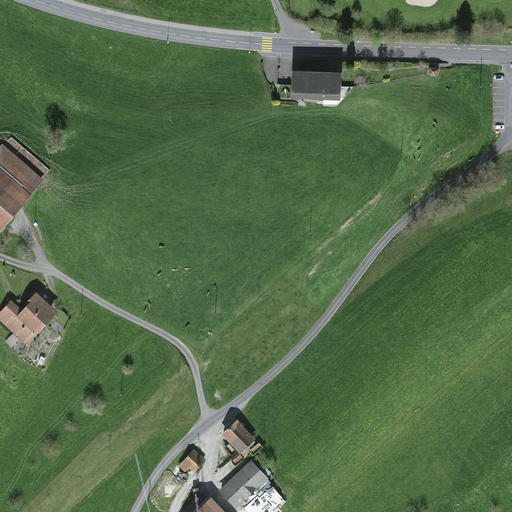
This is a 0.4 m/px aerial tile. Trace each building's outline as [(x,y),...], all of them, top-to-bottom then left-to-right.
[(429,67),(428,75),(438,77),(440,69),(429,67)] [(294,76),(294,97),(339,97),(339,76),(294,76)] [(7,146),(0,154),(0,231),(45,179),(7,146)] [(12,303),(0,315),(0,317),(27,342),(53,313),(37,297),(22,313),(12,303)] [(239,422),(228,434),(245,450),(256,438),(239,422)] [(205,462),(194,452),(185,461),(196,472),(205,462)] [(260,461),(226,492),(242,510),(276,480),(260,461)]
